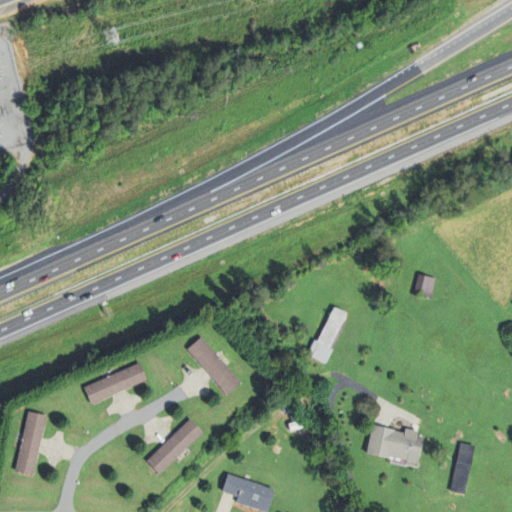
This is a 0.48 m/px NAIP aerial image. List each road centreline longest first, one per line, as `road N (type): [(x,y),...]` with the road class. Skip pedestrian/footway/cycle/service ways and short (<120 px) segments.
road 1 (motorway): [(0,330),(511,104)]
road 2 (motorway): [(508,14),(136,234)]
road 3 (motorway): [(511,64),(136,234)]
road 4 (motorway): [(136,234),(0,293)]
